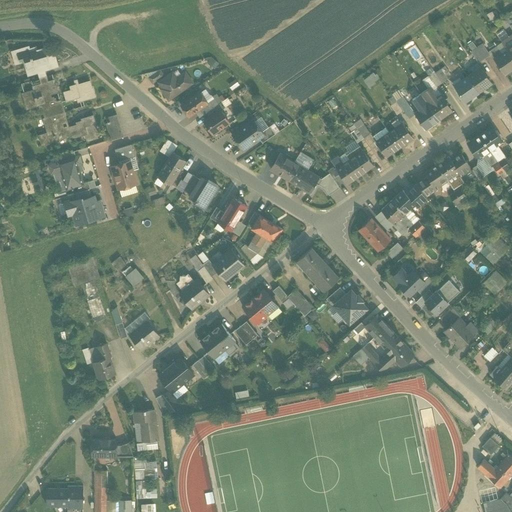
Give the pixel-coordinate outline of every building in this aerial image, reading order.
[(511,35),(502,43),(507,50),(511,57),(511,35)] [(501,42),(489,51),(494,59),(495,60),(502,56),(501,54),(507,50),(502,43),(501,42)] [(489,55),(482,45),(477,48),(484,59),(489,55)] [(44,49),(36,51),(35,48),(28,50),(27,47),(15,51),(19,64),(24,62),(28,75),(57,66),(54,57),(53,57),(51,50),(45,51),(44,49)] [(484,59),(477,48),(471,52),(478,62),(484,59)] [(507,50),(501,54),(502,56),(495,60),(494,59),(504,75),(511,69),(511,57),(507,50)] [(491,84),(481,68),(480,68),(477,63),(469,68),(473,73),(467,77),(478,93),(491,84)] [(450,75),(444,67),(441,69),(446,77),(450,75)] [(446,77),(441,69),(435,73),(442,83),(448,79),(446,77)] [(160,70),(149,78),(152,83),(164,76),(160,70)] [(365,86),(378,80),(374,71),(362,76),(365,86)] [(435,73),(434,71),(428,76),(436,87),(442,83),(435,73)] [(172,73),(158,82),(166,93),(164,94),(169,100),(176,94),(175,93),(180,90),(181,91),(192,83),(185,73),(180,76),(181,78),(178,81),(172,73)] [(46,76),(39,78),(41,84),(48,82),(46,76)] [(467,77),(462,81),(459,78),(453,83),(455,86),(454,86),(465,102),(478,93),(467,77)] [(48,82),(41,84),(33,87),(34,90),(28,91),(30,96),(27,96),(28,97),(25,98),(28,107),(30,106),(31,106),(40,104),(44,115),(47,114),(48,117),(64,112),(61,103),(59,104),(57,97),(57,98),(56,96),(54,97),(52,90),(54,90),(53,86),(55,85),(54,80),(48,82)] [(89,81),(75,85),(70,86),(71,90),(64,92),(66,101),(78,97),(79,101),(93,97),(94,97),(94,95),(92,89),(89,81)] [(452,111),(441,95),(436,99),(434,98),(436,97),(430,88),(421,94),(428,105),(439,120),(452,111)] [(200,92),(181,106),(188,116),(195,112),(199,109),(207,103),(200,92)] [(415,114),(400,92),(394,97),(403,111),(409,119),(415,114)] [(207,103),(199,109),(203,115),(206,112),(218,104),(213,98),(207,103)] [(403,111),(396,101),(391,104),(390,105),(397,115),(403,111)] [(218,104),(206,112),(210,117),(220,110),(221,110),(225,108),(221,102),(218,104)] [(439,120),(428,105),(415,114),(426,129),(439,120)] [(210,117),(203,122),(212,134),(229,123),(221,110),(220,110),(210,117)] [(48,117),(43,119),(47,133),(41,135),(44,145),(56,141),(56,139),(65,137),(63,129),(61,123),(66,122),(64,112),(48,117)] [(116,115),(105,118),(107,123),(105,123),(110,140),(123,136),(116,115)] [(93,116),(82,119),(82,121),(76,123),(77,125),(63,129),(65,135),(69,134),(70,138),(86,133),(88,140),(97,138),(95,131),(97,130),(93,116)] [(413,138),(402,124),(398,119),(391,123),(395,129),(389,133),(399,148),(413,138)] [(254,120),(232,135),(242,149),(259,138),(264,135),(262,132),(254,120)] [(364,124),(357,129),(364,138),(370,133),(364,124)] [(270,126),(262,132),(264,135),(259,138),(262,143),(275,134),(270,126)] [(492,127),(480,135),(498,162),(503,158),(505,161),(507,160),(497,146),(502,142),(492,127)] [(357,129),(351,133),(358,142),(364,138),(357,129)] [(399,148),(389,133),(376,142),(386,157),(399,148)] [(480,135),(468,143),(478,158),(483,155),(491,167),(493,165),(498,162),(480,135)] [(168,156),(175,144),(164,138),(158,150),(168,156)] [(131,144),(115,149),(118,162),(135,157),(131,144)] [(74,151),(57,156),(59,162),(76,157),(74,151)] [(299,151),(294,159),(307,167),(312,159),(299,151)] [(373,166),(363,151),(350,160),(360,175),(373,166)] [(185,161),(173,153),(158,177),(170,185),(185,161)] [(294,162),(280,154),(271,169),(280,175),(279,175),(284,178),(294,162)] [(471,169),(461,154),(451,160),(459,172),(461,175),(471,169)] [(59,162),(49,165),(51,173),(53,172),(56,182),(64,179),(67,189),(72,187),(72,188),(73,188),(73,187),(83,184),(77,165),(82,164),(79,156),(76,157),(59,162)] [(360,175),(350,160),(344,164),(338,156),(332,160),(338,169),(337,169),(341,175),(347,184),(360,175)] [(451,160),(448,156),(436,164),(447,180),(459,172),(451,160)] [(505,161),(503,158),(498,162),(504,170),(509,167),(505,161)] [(200,163),(196,160),(190,168),(195,171),(200,163)] [(320,160),(311,166),(319,177),(328,171),(327,170),(320,160)] [(130,161),(111,166),(118,189),(136,184),(130,161)] [(308,171),(294,162),(284,178),(289,181),(289,180),(298,186),(308,171)] [(504,170),(498,162),(493,165),(499,174),(504,170)] [(436,165),(424,173),(428,179),(427,180),(424,179),(417,184),(425,196),(434,190),(437,188),(437,187),(447,180),(436,165)] [(483,175),(477,166),(471,169),(478,179),(483,175)] [(337,169),(335,170),(333,167),(327,170),(328,171),(330,174),(334,180),(341,175),(337,169)] [(328,171),(319,177),(321,181),(330,174),(328,171)] [(191,195),(200,180),(193,175),(184,190),(191,195)] [(195,202),(205,208),(218,186),(208,180),(207,181),(201,178),(200,180),(191,195),(190,197),(196,201),(195,202)] [(417,184),(408,192),(408,193),(406,194),(415,204),(418,208),(427,199),(425,196),(417,184)] [(466,197),(460,188),(455,192),(461,200),(466,197)] [(89,189),(72,194),(73,200),(80,198),(81,200),(91,196),(89,189)] [(406,194),(403,190),(392,200),(413,224),(418,220),(418,219),(419,219),(410,209),(415,204),(406,194)] [(461,200),(455,192),(450,195),(456,204),(461,200)] [(91,196),(81,200),(80,198),(73,200),(65,202),(68,213),(74,212),(77,224),(103,216),(100,205),(96,206),(93,196),(91,196)] [(246,206),(233,198),(218,222),(231,231),(246,206)] [(392,200),(381,210),(382,210),(394,224),(399,219),(408,229),(413,224),(392,200)] [(394,224),(382,210),(375,216),(387,230),(394,224)] [(260,215),(254,212),(248,222),(253,225),(260,215)] [(282,228),(260,215),(253,225),(251,228),(257,232),(251,241),(261,247),(258,253),(265,257),(274,242),(282,228)] [(445,226),(438,218),(430,225),(437,234),(445,226)] [(389,240),(371,220),(361,230),(379,250),(389,240)] [(413,224),(421,233),(426,228),(418,220),(413,224)] [(421,233),(413,224),(408,229),(416,237),(421,233)] [(237,237),(227,231),(224,236),(234,242),(237,237)] [(510,248),(497,235),(480,251),(493,264),(510,248)] [(261,247),(251,241),(248,247),(258,253),(261,247)] [(398,242),(387,252),(392,258),(403,249),(398,242)] [(258,253),(248,247),(245,245),(241,249),(256,267),(265,257),(258,253)] [(338,277),(311,248),(312,247),(296,261),(296,262),(297,261),(323,291),(323,292),(339,277),(338,277)] [(466,261),(475,252),(471,248),(462,257),(466,261)] [(244,264),(231,249),(213,264),(212,264),(218,271),(225,280),(244,264)] [(110,262),(116,270),(124,263),(118,255),(110,262)] [(71,285),(98,277),(92,257),(65,265),(71,285)] [(213,264),(209,259),(203,263),(204,265),(211,276),(218,271),(212,264),(213,264)] [(130,264),(120,272),(132,286),(142,277),(130,264)] [(211,276),(204,265),(198,270),(206,283),(213,278),(211,276)] [(407,275),(402,269),(391,278),(409,298),(424,284),(412,270),(407,275)] [(507,281),(496,270),(483,283),(495,294),(507,281)] [(197,279),(193,282),(188,275),(185,277),(181,277),(180,281),(178,283),(184,290),(179,294),(191,308),(209,294),(197,279)] [(94,280),(82,284),(95,322),(107,318),(94,280)] [(437,292),(436,291),(433,294),(426,301),(437,314),(448,304),(447,303),(460,292),(449,280),(437,292)] [(286,295),(279,285),(272,290),(282,303),(288,298),(286,295)] [(313,308),(296,288),(291,292),(290,291),(286,295),(288,298),(304,316),(313,308)] [(278,306),(264,289),(253,298),(267,315),(278,306)] [(428,289),(421,296),(426,301),(433,294),(428,289)] [(351,290),(333,305),(349,323),(358,316),(365,309),(367,308),(361,302),(362,301),(358,295),(356,296),(351,290)] [(267,315),(253,298),(243,307),(256,324),(267,315)] [(115,306),(109,308),(113,323),(120,321),(115,306)] [(459,318),(450,309),(441,318),(449,328),(459,318)] [(387,325),(377,315),(365,326),(374,337),(387,325)] [(349,323),(349,324),(353,329),(362,321),(358,316),(349,323)] [(474,333),(459,318),(449,328),(445,331),(461,346),(474,333)] [(147,321),(129,335),(141,349),(159,335),(147,321)] [(258,335),(246,321),(240,326),(252,340),(258,335)] [(122,322),(115,324),(120,338),(127,336),(122,322)] [(235,341),(222,324),(211,333),(225,350),(235,341)] [(387,325),(374,337),(385,348),(384,348),(385,349),(398,337),(397,336),(387,325)] [(252,340),(240,326),(234,331),(246,345),(252,340)] [(225,350),(211,333),(200,341),(214,358),(225,350)] [(365,341),(357,333),(352,337),(362,348),(367,344),(369,342),(367,340),(365,341)] [(321,338),(317,340),(323,350),(327,348),(321,338)] [(511,380),(511,341),(510,340),(502,349),(507,354),(490,374),(494,378),(505,388),(511,380)] [(413,354),(402,342),(402,341),(401,341),(381,359),(372,349),(367,354),(366,354),(379,368),(384,364),(387,367),(395,360),(399,364),(405,358),(407,360),(413,354)] [(107,343),(97,346),(102,359),(110,356),(110,357),(111,356),(107,343)] [(367,344),(362,348),(367,354),(372,349),(367,344)] [(97,346),(89,349),(94,362),(102,359),(97,346)] [(343,346),(334,354),(339,360),(348,352),(343,346)] [(491,348),(483,356),(490,362),(497,354),(491,348)] [(102,359),(94,362),(100,379),(116,374),(110,357),(110,356),(102,359)] [(194,375),(180,358),(169,366),(183,383),(194,375)] [(209,374),(198,360),(192,365),(203,379),(209,374)] [(183,383),(169,366),(158,375),(172,392),(183,383)] [(247,389),(235,391),(235,398),(248,396),(247,389)] [(163,394),(155,398),(163,414),(175,411),(163,394)] [(154,409),(133,411),(137,442),(157,440),(154,409)] [(503,441),(494,433),(490,437),(499,445),(503,441)] [(499,445),(490,437),(482,446),(491,455),(499,445)] [(116,438),(92,438),(92,456),(116,456),(116,444),(116,438)] [(128,442),(121,444),(116,444),(116,456),(133,456),(128,442)] [(511,457),(509,454),(495,469),(484,459),(477,467),(500,488),(511,473),(511,457)] [(156,461),(145,462),(146,480),(158,478),(156,461)] [(93,470),(92,511),(131,511),(132,499),(106,499),(106,470),(93,470)] [(134,480),(135,498),(156,497),(155,487),(144,487),(143,479),(134,480)] [(68,489),(47,489),(47,505),(68,505),(68,500),(75,500),(75,486),(68,486),(68,489)] [(511,511),(511,492),(511,496),(511,498),(506,493),(501,499),(483,504),(485,511),(511,511)] [(139,503),(139,511),(154,511),(154,502),(139,503)]
